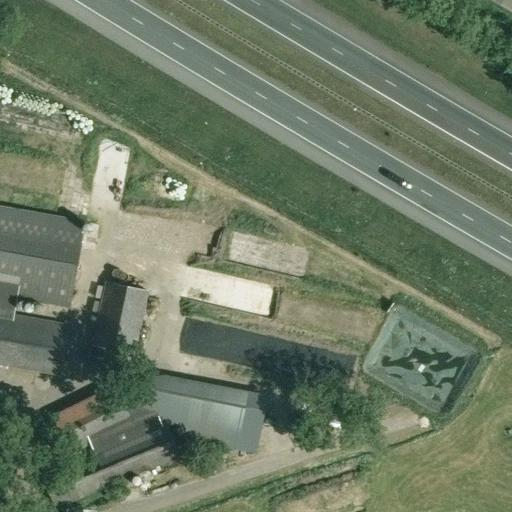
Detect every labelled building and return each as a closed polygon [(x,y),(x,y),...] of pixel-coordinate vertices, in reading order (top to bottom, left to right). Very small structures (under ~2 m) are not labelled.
[(0,294),(68,306),(82,227),(0,212),(0,294)] [(105,282),(98,312),(91,344),(134,354),(148,291),(105,282)] [(66,324),(0,312),(0,363),(58,374),(66,324)] [(51,417),(68,453),(132,424),(115,387),(51,417)] [(178,455),(168,431),(167,427),(154,432),(150,422),(90,446),(94,455),(43,476),(46,483),(56,507),(178,455)]
